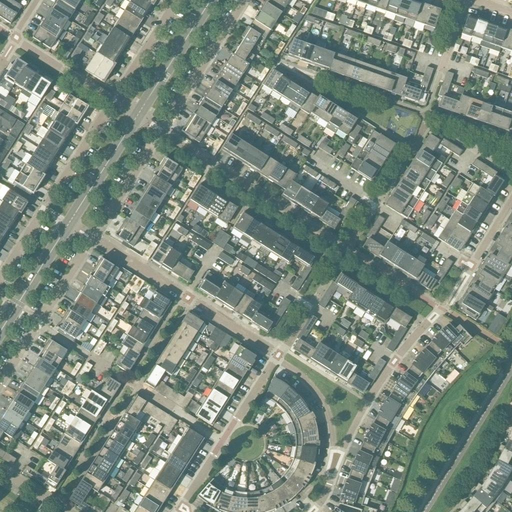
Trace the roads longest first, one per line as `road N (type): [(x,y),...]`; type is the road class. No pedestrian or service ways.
road 1 (residential): [(335,458),(405,345),(446,305),(470,262)]
road 2 (residential): [(346,250),(162,131)]
road 3 (residential): [(112,100),(0,279)]
road 4 (residential): [(162,131),(245,0)]
road 5 (residential): [(52,502),(127,380)]
road 6 (tertiary): [(212,0),(137,117)]
road 7 (tertiary): [(137,117),(69,225)]
road 8 (tertiary): [(69,225),(0,332)]
road 9 (residential): [(335,458),(316,390),(275,351)]
road 10 (residential): [(94,238),(162,131)]
